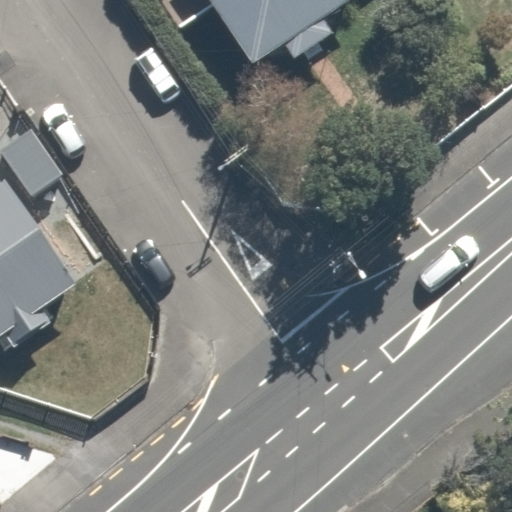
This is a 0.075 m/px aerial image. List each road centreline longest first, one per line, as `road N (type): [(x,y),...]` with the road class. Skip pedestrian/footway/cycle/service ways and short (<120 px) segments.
road 1 (residential): [(318,419),(25,0)]
road 2 (secondary): [(511,243),(318,419)]
road 3 (secondary): [(318,419),(202,511)]
